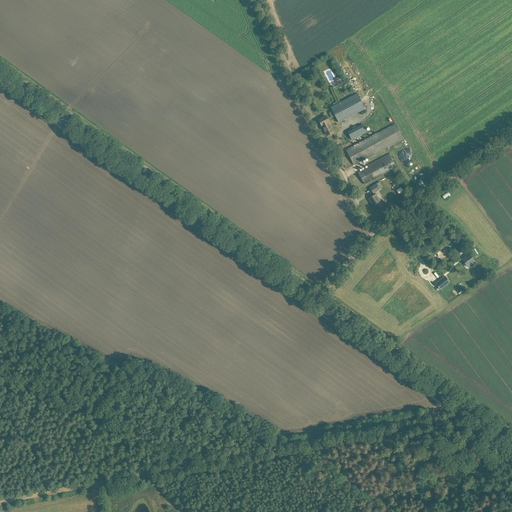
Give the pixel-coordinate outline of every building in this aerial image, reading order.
[(339,122),(343,120),(365,108),(358,93),(331,107),(339,122)] [(333,132),(328,122),(329,122),(326,116),(319,120),(327,135),(333,132)] [(354,165),(382,150),(403,139),(395,123),(373,135),(346,150),(354,165)] [(362,124),(348,132),(352,140),(366,132),(362,124)] [(365,184),(369,182),(396,167),(389,154),(367,166),(368,167),(358,173),(365,184)] [(373,193),(379,189),(382,187),(379,183),(377,185),(376,184),(370,188),(373,193)] [(383,206),(376,194),(369,199),(376,210),(383,206)] [(450,252),(449,251),(455,246),(453,244),(454,243),(452,239),(446,244),(449,248),(447,249),(447,248),(441,253),(440,251),(436,254),(438,256),(433,260),(436,264),(450,252)] [(465,259),(461,262),(466,268),(472,263),(467,256),(464,258),(465,259)] [(436,284),(440,290),(450,282),(445,276),(436,284)]
